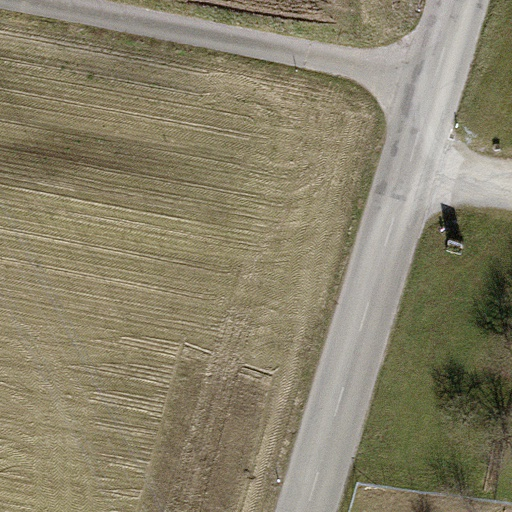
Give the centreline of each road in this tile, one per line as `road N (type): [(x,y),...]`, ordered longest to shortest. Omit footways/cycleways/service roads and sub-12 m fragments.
road 1 (tertiary): [(459,0),(309,511)]
road 2 (track): [(28,0),(435,80)]
